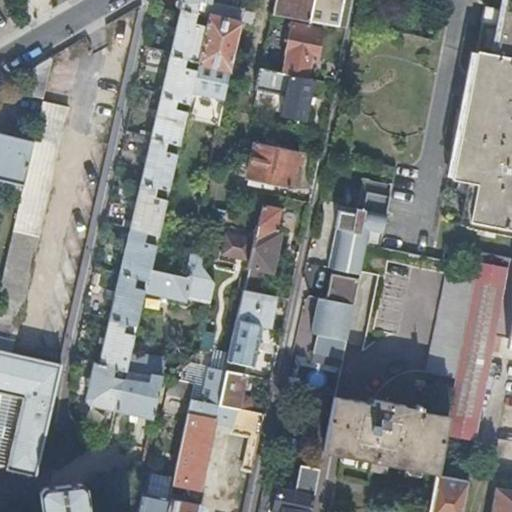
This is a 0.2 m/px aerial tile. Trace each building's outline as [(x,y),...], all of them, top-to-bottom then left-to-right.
[(161,373),(162,367),(164,360),(128,352),(133,332),(122,330),(124,320),(135,323),(143,290),(143,287),(132,285),(135,275),(146,277),(148,266),(154,242),(143,239),(145,230),(156,232),(164,196),(153,194),(156,184),(167,187),(175,151),(164,149),(166,139),(177,141),(185,109),(174,106),(176,98),(187,101),(194,67),(183,65),(185,57),(196,60),(205,23),(194,20),(198,0),(207,0),(210,1),(209,0),(180,0),(152,122),(149,136),(131,213),(128,226),(97,360),(113,364),(149,371),(161,373)] [(207,13),(240,21),(243,7),(210,0),(209,0),(210,1),(207,13)] [(274,0),(271,12),(307,20),(311,0),(274,0)] [(311,0),(307,20),(346,28),(351,0),(311,0)] [(501,23),(481,19),(452,176),(474,181),(465,228),(511,235),(511,0),(505,0),(504,8),(501,23)] [(484,5),(481,19),(501,23),(504,8),(484,5)] [(223,97),(230,68),(240,21),(207,13),(205,23),(196,60),(194,67),(189,89),(223,97)] [(279,70),(308,76),(310,64),(306,63),(308,58),(312,59),(315,59),(321,27),(289,21),(279,70)] [(25,92),(41,95),(51,54),(31,65),(25,92)] [(260,66),(255,85),(284,91),(279,112),(305,118),(314,77),(308,76),(279,70),(260,66)] [(0,276),(0,347),(10,350),(66,104),(40,98),(31,137),(20,190),(0,276)] [(149,136),(151,129),(136,125),(135,133),(143,135),(145,136),(149,136)] [(0,185),(20,190),(31,137),(0,130),(0,185)] [(135,133),(133,133),(131,140),(141,142),(143,143),(145,136),(143,135),(135,133)] [(290,186),(298,150),(244,138),(239,137),(236,152),(251,155),(250,161),(246,176),(248,177),(255,178),(263,180),(290,186)] [(246,176),(250,161),(241,159),(237,174),(246,176)] [(262,187),(263,180),(255,178),(248,177),(247,183),(262,187)] [(330,268),(330,269),(358,274),(364,245),(380,248),(390,196),(367,192),(365,203),(359,202),(357,207),(356,207),(355,208),(357,209),(355,214),(337,210),(333,228),(339,230),(337,241),(338,241),(333,267),(332,267),(331,268),(330,268)] [(261,203),(247,266),(268,270),(273,271),(282,230),(276,229),(281,207),(261,203)] [(511,257),(510,257),(478,251),(473,279),(454,379),(447,417),(444,432),(476,438),(491,358),(495,336),(505,338),(504,345),(511,346),(511,257)] [(189,275),(183,274),(148,266),(146,277),(143,287),(143,290),(184,299),(189,275)] [(242,289),(264,292),(268,270),(247,266),(242,289)] [(331,272),(325,299),(317,297),(310,332),(316,334),(312,350),(341,356),(352,303),(357,277),(331,272)] [(454,379),(473,279),(444,273),(430,343),(424,374),(454,379)] [(272,326),(279,295),(264,292),(242,289),(226,359),(250,364),(259,324),(272,326)] [(0,391),(20,396),(3,468),(33,475),(60,360),(57,360),(10,350),(0,347),(0,391)] [(151,418),(161,373),(149,371),(147,381),(111,374),(113,364),(97,360),(92,359),(83,398),(87,403),(151,418)] [(199,487),(212,428),(214,419),(200,416),(203,401),(217,404),(217,403),(224,369),(207,365),(200,399),(189,397),(189,398),(173,478),(173,482),(199,487)] [(237,407),(249,410),(251,400),(249,396),(240,394),(245,374),(224,369),(217,403),(237,407)] [(189,398),(189,397),(192,382),(185,381),(168,377),(164,393),(189,398)] [(0,391),(0,466),(3,468),(20,396),(0,391)] [(333,394),(330,409),(330,411),(322,449),(358,456),(388,462),(404,465),(415,405),(371,396),(369,401),(333,394)] [(214,419),(217,404),(203,401),(200,416),(214,419)] [(212,428),(232,433),(237,407),(217,403),(217,404),(214,419),(212,428)] [(417,405),(415,405),(404,465),(407,466),(422,469),(437,472),(444,432),(447,417),(421,412),(423,403),(418,403),(417,405)] [(249,470),(262,412),(257,411),(249,410),(237,407),(232,433),(249,436),(242,469),(249,470)] [(388,462),(358,456),(356,466),(386,472),(388,462)] [(308,511),(318,467),(298,463),(292,490),(276,487),(270,511),(308,511)] [(420,480),(422,469),(407,466),(405,477),(420,480)] [(429,511),(461,511),(468,481),(436,474),(429,511)] [(172,485),(145,478),(142,491),(169,496),(170,496),(172,485)] [(88,511),(84,485),(77,481),(42,485),(37,492),(40,511),(88,511)] [(511,511),(511,489),(495,486),(489,511),(511,511)] [(142,491),(136,511),(164,511),(169,496),(142,491)] [(164,511),(195,511),(198,502),(170,496),(169,496),(164,511)]
